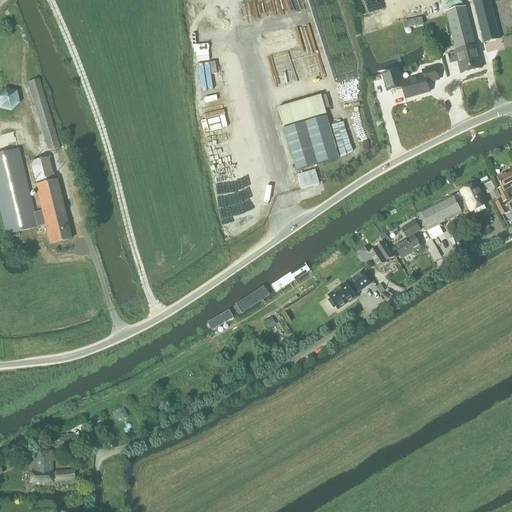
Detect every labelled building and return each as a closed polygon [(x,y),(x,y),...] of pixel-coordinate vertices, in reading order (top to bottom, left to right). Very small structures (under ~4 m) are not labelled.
[(489,0),(473,0),(484,44),(500,40),(489,0)] [(462,74),(483,69),(477,47),(467,7),(447,12),(457,52),(462,74)] [(424,71),(425,76),(402,82),(399,70),(384,74),(388,91),(403,87),(406,99),(430,92),(428,83),(439,80),(436,67),(424,71)] [(50,151),(60,148),(39,80),(29,83),(50,151)] [(345,124),(330,128),(327,116),(284,129),(296,171),(339,158),(333,140),(349,135),(345,124)] [(0,160),(0,207),(7,236),(37,228),(46,225),(51,245),(72,240),(57,181),(36,186),(42,211),(34,213),(20,155),(0,160)] [(31,162),(36,182),(54,178),(49,157),(31,162)] [(315,170),(297,175),(301,190),(319,184),(315,170)] [(511,173),(507,176),(506,175),(498,179),(505,193),(511,189),(511,173)] [(487,207),(476,185),(461,192),(472,214),(473,214),(475,219),(489,212),(486,207),(487,207)] [(497,191),(493,194),(491,195),(494,200),(500,197),(497,191)] [(508,199),(505,193),(500,195),(503,200),(496,204),(502,215),(510,211),(511,214),(511,201),(507,204),(505,200),(508,199)] [(449,199),(421,213),(430,230),(454,218),(458,216),(449,199)] [(420,231),(415,222),(402,229),(408,240),(395,247),(402,259),(421,248),(413,235),(420,231)] [(364,249),(356,255),(363,266),(372,260),(377,269),(395,258),(385,243),(377,248),(376,247),(367,253),(364,249)] [(267,287),(272,295),(314,269),(309,260),(267,287)] [(361,273),(350,281),(351,282),(358,292),(358,293),(370,285),(361,273)] [(346,284),(329,296),(331,299),(328,301),(334,309),(336,307),(338,310),(356,298),(354,295),(358,292),(351,282),(347,285),(346,284)] [(233,308),(238,317),(272,295),(267,287),(233,308)] [(200,326),(206,337),(238,317),(233,308),(230,309),(200,326)] [(273,319),(266,323),(271,329),(277,325),(273,319)] [(122,407),(112,413),(115,420),(119,418),(120,422),(128,418),(122,407)] [(53,452),(34,452),(34,473),(31,473),(31,483),(53,483),(53,452)] [(74,471),(53,472),(53,482),(75,480),(74,471)]
